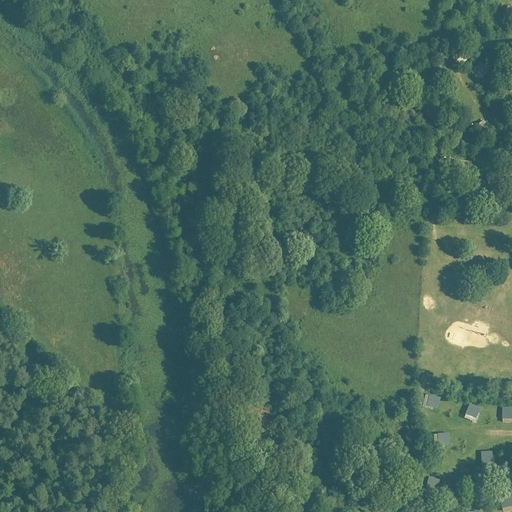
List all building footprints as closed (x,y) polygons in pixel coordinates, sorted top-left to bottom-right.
[(460,68),(469,60),(464,55),(455,63),(460,68)] [(460,400),(450,398),(448,408),(458,410),(460,400)] [(489,402),(479,400),(478,410),(488,412),(489,402)] [(438,437),(428,440),(431,449),(440,447),(438,437)] [(498,458),(491,465),(498,472),(505,465),(498,458)] [(472,465),(463,467),(466,478),(475,475),(472,465)] [(448,481),(438,481),(438,491),(448,491),(448,481)] [(511,507),(511,498),(508,493),(499,498),(507,511),(511,507)]
